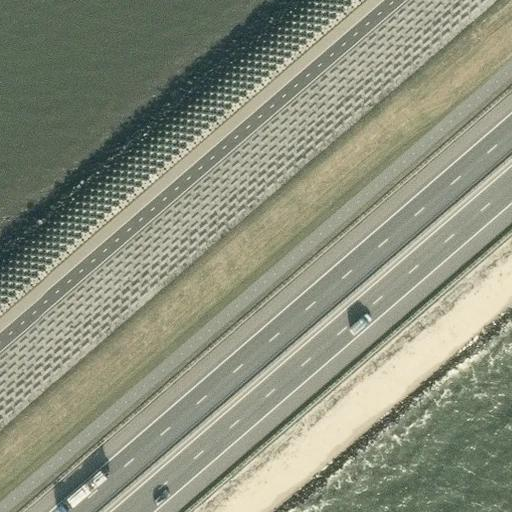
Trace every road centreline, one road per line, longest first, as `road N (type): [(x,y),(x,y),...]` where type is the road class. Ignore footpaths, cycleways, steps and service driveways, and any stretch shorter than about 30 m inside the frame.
road 1 (motorway): [(511,129),(69,511)]
road 2 (motorway): [(128,511),(511,180)]
